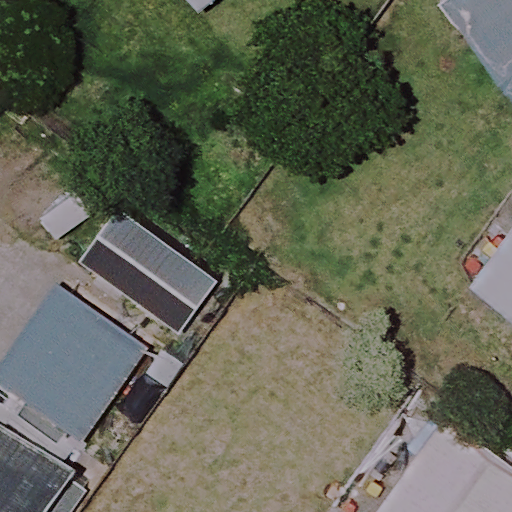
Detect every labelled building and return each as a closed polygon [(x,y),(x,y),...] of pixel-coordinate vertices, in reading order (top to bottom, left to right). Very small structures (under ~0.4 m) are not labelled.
[(511,0),(451,0),(450,1),(511,78),(511,0)] [(511,223),(470,281),(511,311),(511,223)] [(151,332),(62,276),(14,352),(102,409),(151,332)] [(0,511),(43,511),(82,459),(0,398),(0,511)] [(511,511),(511,454),(451,412),(385,506),(392,511),(511,511)]
